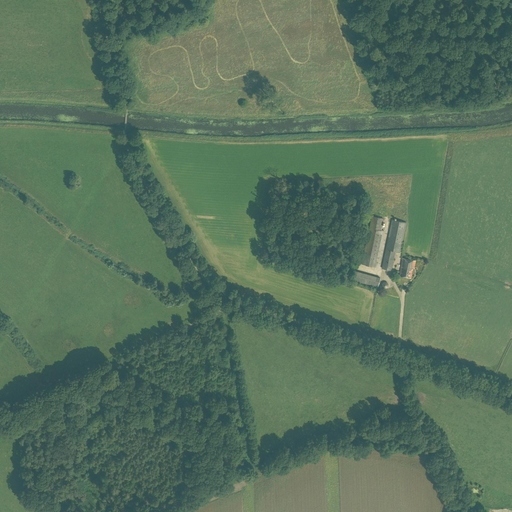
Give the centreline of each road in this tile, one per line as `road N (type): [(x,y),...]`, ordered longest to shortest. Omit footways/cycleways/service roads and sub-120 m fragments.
road 1 (unclassified): [(511,395),(255,309),(222,309)]
road 2 (unclassified): [(0,423),(222,309)]
road 3 (track): [(252,468),(222,309)]
